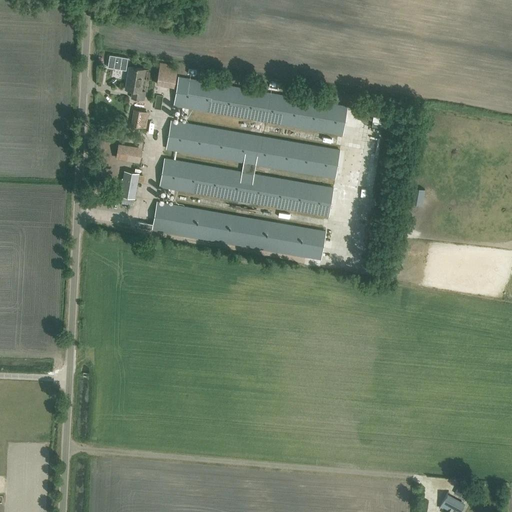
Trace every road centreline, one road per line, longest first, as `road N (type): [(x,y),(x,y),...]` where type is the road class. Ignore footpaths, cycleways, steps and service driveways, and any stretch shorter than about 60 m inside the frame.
road 1 (unclassified): [(62,511),(88,0)]
road 2 (unknown): [(65,446),(414,479)]
